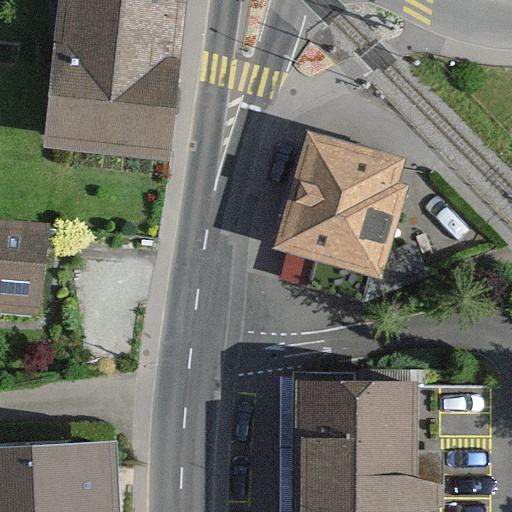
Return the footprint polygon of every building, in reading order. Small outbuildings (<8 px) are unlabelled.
[(188,0),(59,0),(44,143),(171,157),(188,0)] [(406,151),(306,123),(273,239),(290,244),(281,275),(365,299),(428,275),(414,239),(389,248),(410,176),(400,173),(406,151)] [(51,219),(0,214),(0,305),(43,309),(51,219)] [(420,511),(422,375),(296,373),(294,511),(420,511)] [(115,511),(111,438),(0,445),(0,511),(115,511)]
